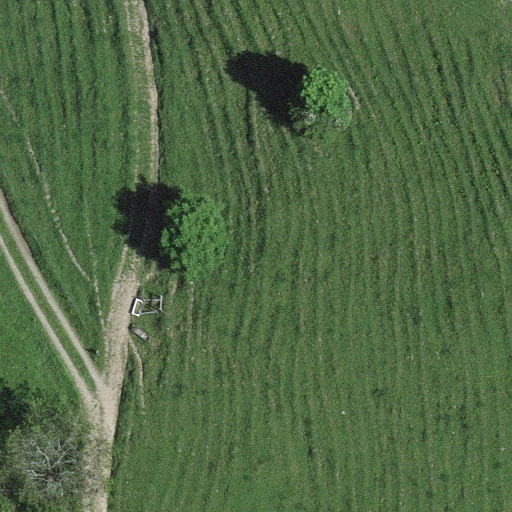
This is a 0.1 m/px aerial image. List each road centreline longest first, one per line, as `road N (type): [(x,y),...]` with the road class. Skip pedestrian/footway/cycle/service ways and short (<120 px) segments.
road 1 (track): [(153,0),(167,121),(127,331),(102,409)]
road 2 (track): [(0,194),(102,409),(96,511)]
